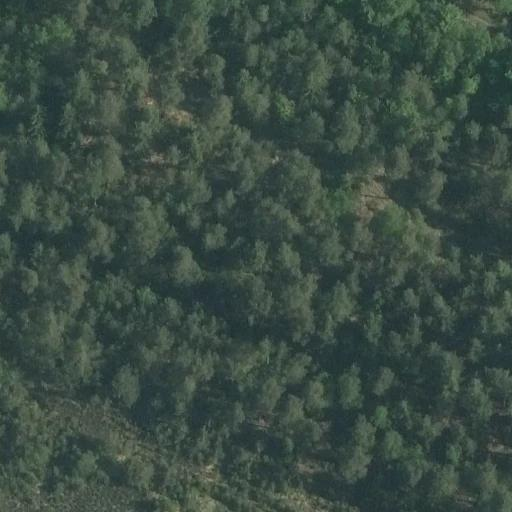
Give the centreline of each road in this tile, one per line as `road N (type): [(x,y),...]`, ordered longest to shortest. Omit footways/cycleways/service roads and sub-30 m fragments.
road 1 (track): [(511,265),(1,0)]
road 2 (track): [(279,145),(126,431),(128,441),(278,511)]
